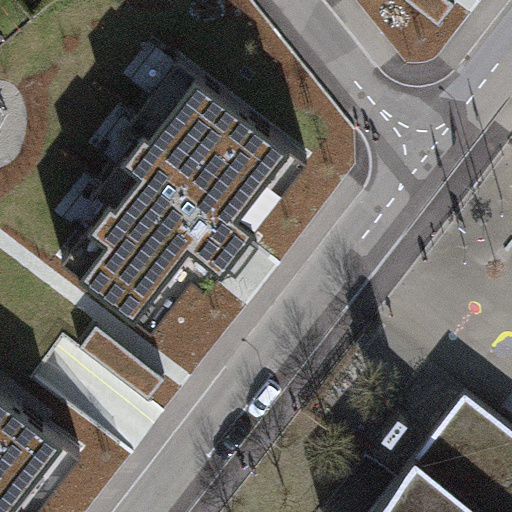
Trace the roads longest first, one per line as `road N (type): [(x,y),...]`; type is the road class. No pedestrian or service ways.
road 1 (residential): [(153,511),(400,192),(421,147)]
road 2 (residential): [(286,0),(343,72),(421,147)]
road 3 (residential): [(421,147),(511,54)]
